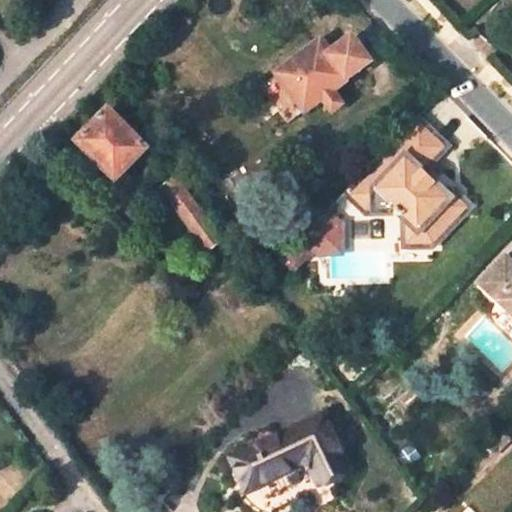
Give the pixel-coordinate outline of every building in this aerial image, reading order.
[(353,38),(330,55),(320,42),(278,74),(307,113),(324,99),(333,111),(343,103),(334,91),(371,63),(353,38)] [(108,109),(77,141),(116,180),(121,176),(127,181),(131,176),(126,171),(147,148),(132,132),(135,130),(130,125),(127,128),(108,109)] [(446,149),(417,121),(354,185),(364,195),(374,195),(374,205),(402,209),(397,213),(404,221),(405,235),(418,234),(432,247),(468,210),(454,196),(459,191),(442,175),(439,179),(428,168),(446,149)] [(227,250),(176,179),(162,187),(214,258),(227,250)] [(345,252),(342,220),(302,222),(305,254),(345,252)] [(418,234),(405,235),(405,249),(418,248),(432,247),(418,234)] [(511,263),(505,258),(479,285),(511,315),(511,263)] [(350,470),(325,416),(250,451),(265,482),(309,462),(319,484),(350,470)] [(240,456),(256,487),(265,482),(250,451),(240,456)]
